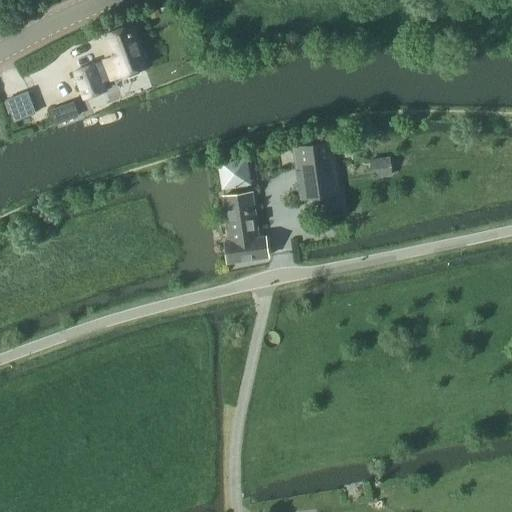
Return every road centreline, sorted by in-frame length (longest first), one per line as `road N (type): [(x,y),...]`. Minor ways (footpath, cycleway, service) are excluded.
road 1 (unclassified): [(511,232),(141,311),(0,359)]
road 2 (secondary): [(121,0),(0,51)]
